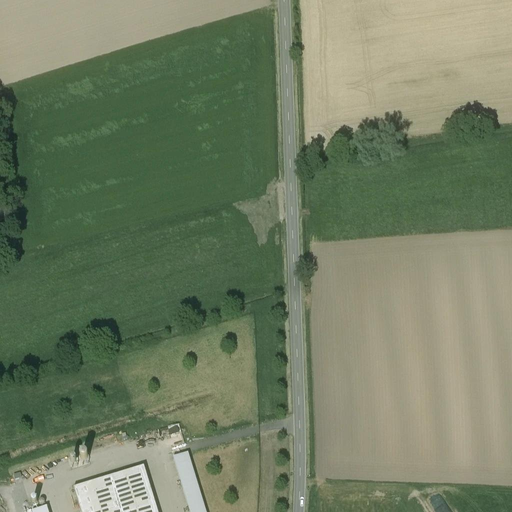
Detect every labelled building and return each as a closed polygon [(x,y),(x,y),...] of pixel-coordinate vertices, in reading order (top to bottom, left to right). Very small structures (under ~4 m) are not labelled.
[(205,511),(188,455),(173,460),(189,511),(205,511)] [(86,456),(80,458),(82,466),(88,464),(86,456)] [(76,460),(69,462),(71,469),(78,467),(76,460)] [(157,511),(144,468),(140,469),(152,511),(157,511)] [(152,511),(140,469),(73,490),(79,511),(152,511)] [(9,511),(9,502),(0,502),(0,509),(1,509),(1,511),(9,511)]
